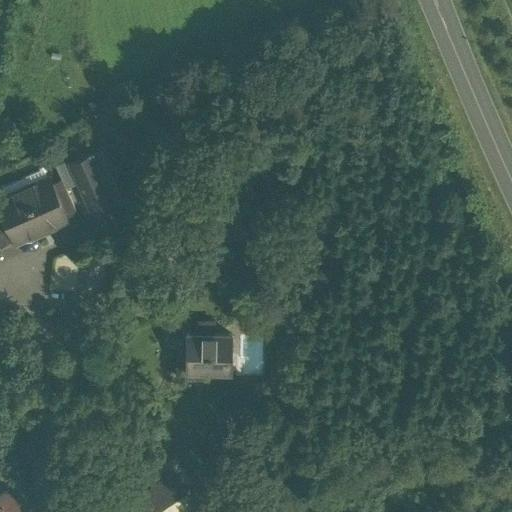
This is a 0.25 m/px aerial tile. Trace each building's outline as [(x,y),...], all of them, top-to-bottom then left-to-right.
[(136,186),(115,141),(92,152),(112,197),(136,186)] [(69,162),(68,162),(77,182),(88,207),(112,197),(92,152),(69,162)] [(77,182),(68,162),(69,162),(67,159),(55,164),(62,179),(66,186),(77,182)] [(51,184),(48,176),(22,188),(41,230),(66,218),(66,216),(51,184)] [(66,186),(62,179),(51,184),(66,216),(77,211),(66,186)] [(22,188),(0,197),(0,206),(15,239),(15,241),(41,230),(22,188)] [(144,201),(118,213),(124,226),(141,218),(144,201)] [(0,206),(0,245),(0,246),(15,239),(0,206)] [(57,251),(53,285),(76,287),(80,253),(57,251)] [(231,333),(208,333),(208,332),(199,332),(199,333),(186,332),(185,362),(179,362),(178,377),(193,377),(193,369),(230,370),(231,333)] [(172,474),(125,506),(129,511),(193,511),(196,510),(172,474)] [(25,511),(10,488),(0,494),(0,511),(25,511)]
